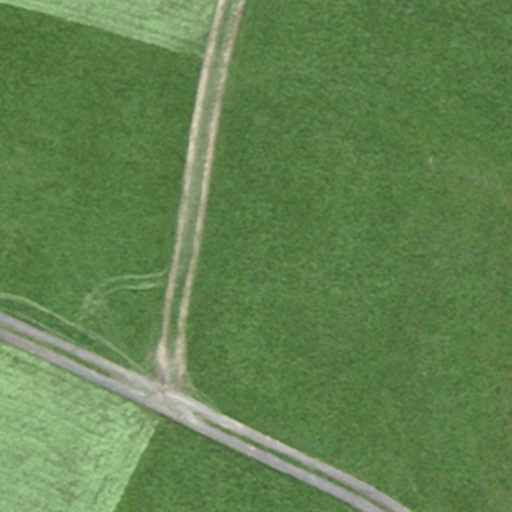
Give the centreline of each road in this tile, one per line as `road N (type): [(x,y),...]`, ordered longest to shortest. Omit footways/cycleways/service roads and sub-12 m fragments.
road 1 (track): [(0,325),(377,511)]
road 2 (track): [(170,404),(229,0)]
